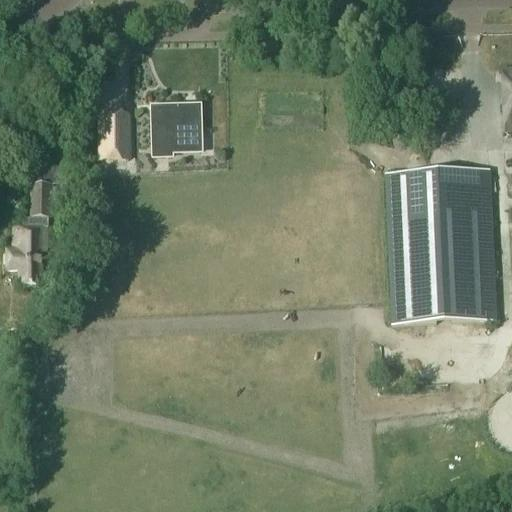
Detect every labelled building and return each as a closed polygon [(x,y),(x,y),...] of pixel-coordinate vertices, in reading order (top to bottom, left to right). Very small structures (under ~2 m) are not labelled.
[(511,70),(501,71),(503,133),(511,133),(511,70)] [(200,154),(198,109),(152,110),(153,159),(170,159),(170,155),(200,154)] [(128,163),(127,119),(100,120),(101,163),(128,163)] [(21,231),(13,231),(13,253),(6,253),(6,273),(18,273),(19,289),(41,289),(41,254),(45,254),(45,232),(42,232),(42,230),(48,230),(47,220),(51,220),(51,187),(62,187),(62,160),(29,160),(30,220),(31,220),(31,221),(27,221),(21,227),(21,231)] [(495,324),(489,173),(384,178),(391,328),(495,324)]
